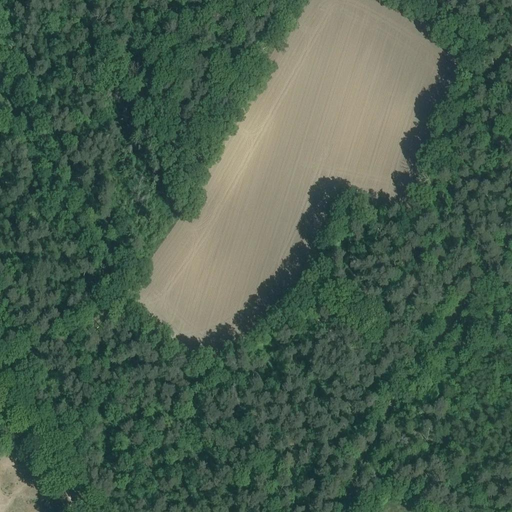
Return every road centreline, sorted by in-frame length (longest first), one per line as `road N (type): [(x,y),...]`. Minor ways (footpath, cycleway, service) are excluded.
road 1 (track): [(511,237),(385,410),(341,511)]
road 2 (unclassified): [(85,511),(0,381)]
road 3 (track): [(0,359),(44,343),(112,300)]
